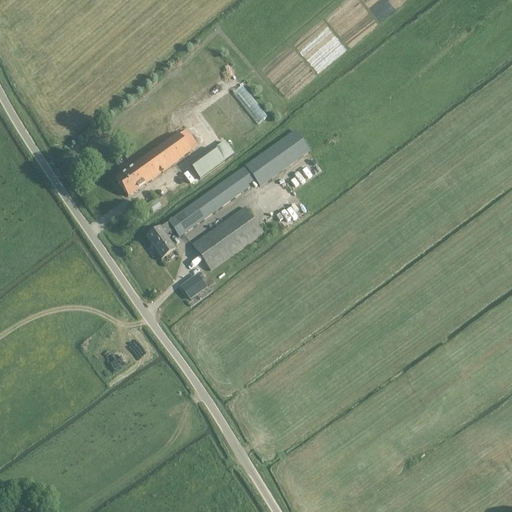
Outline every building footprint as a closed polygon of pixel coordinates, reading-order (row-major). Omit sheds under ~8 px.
[(260,128),(270,120),(242,87),(232,95),(260,128)] [(116,180),(128,198),(190,153),(190,152),(197,146),(186,131),(178,137),(178,136),(116,180)] [(260,187),(309,151),(295,131),(245,167),(260,187)] [(191,167),(200,181),(225,163),(215,150),(191,167)] [(238,172),(168,223),(173,230),(179,238),(249,188),(238,172)] [(283,209),(294,207),(293,196),(282,197),(283,209)] [(156,202),(147,208),(152,215),(161,209),(156,202)] [(210,272),(263,234),(245,209),(192,247),(210,272)] [(168,223),(160,228),(165,236),(173,230),(168,223)] [(165,236),(160,228),(145,238),(160,260),(175,250),(165,236)] [(197,276),(181,288),(190,300),(206,288),(197,276)] [(106,377),(114,371),(110,367),(102,373),(106,377)]
